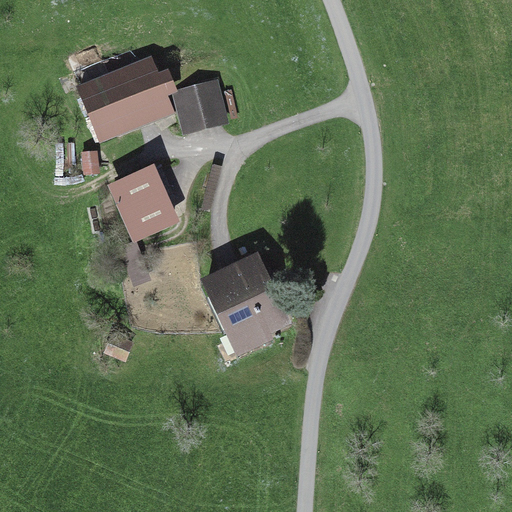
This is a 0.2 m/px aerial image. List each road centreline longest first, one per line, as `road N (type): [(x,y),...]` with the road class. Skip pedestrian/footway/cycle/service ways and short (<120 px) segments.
road 1 (unclassified): [(332,0),(368,102),(377,163),(366,232),(313,401),(306,511)]
road 2 (unknown): [(368,102),(231,163)]
